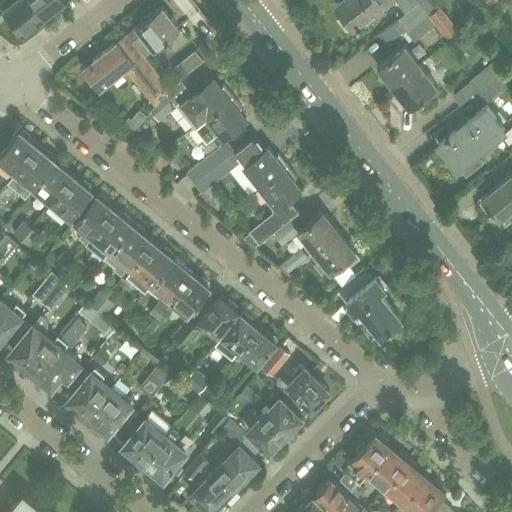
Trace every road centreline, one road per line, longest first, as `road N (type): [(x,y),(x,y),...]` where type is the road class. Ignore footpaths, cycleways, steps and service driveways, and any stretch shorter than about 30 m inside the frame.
road 1 (residential): [(373,377),(17,77)]
road 2 (primary): [(511,353),(252,9)]
road 3 (residential): [(0,391),(144,511)]
road 4 (residential): [(248,511),(373,377)]
road 5 (residential): [(17,77),(116,0)]
